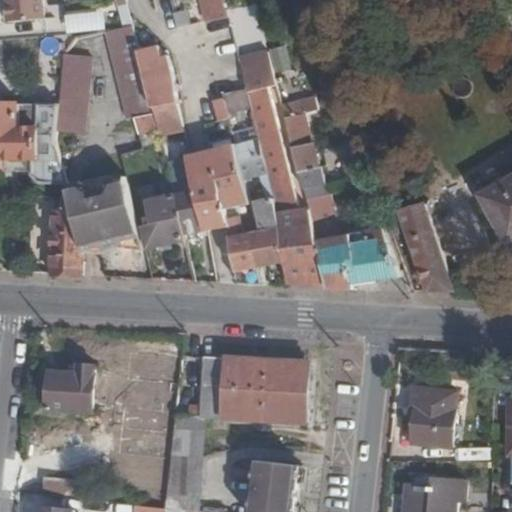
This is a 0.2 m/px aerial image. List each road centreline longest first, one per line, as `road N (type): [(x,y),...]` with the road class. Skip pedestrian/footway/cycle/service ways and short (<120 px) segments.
road 1 (tertiary): [(381,318),(14,300)]
road 2 (residential): [(381,318),(361,511)]
road 3 (residential): [(14,300),(0,435)]
road 4 (tertiary): [(511,326),(381,318)]
